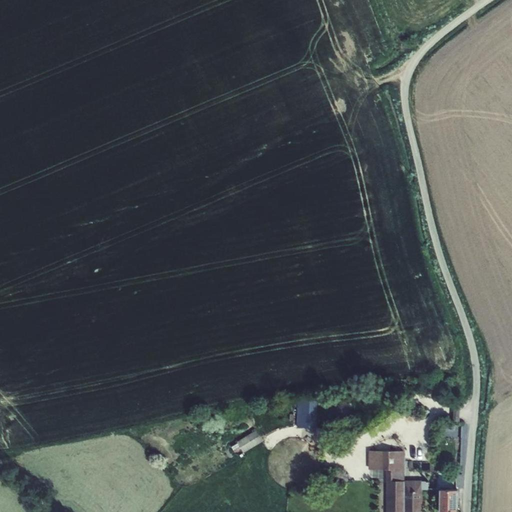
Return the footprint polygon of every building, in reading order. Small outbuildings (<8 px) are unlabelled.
[(319,426),(320,402),(299,401),(298,426),(319,426)] [(246,452),(265,440),(260,431),(240,442),(246,452)] [(368,445),(367,464),(386,465),(386,464),(394,464),(394,456),(401,456),(401,447),(368,445)] [(386,464),(386,465),(400,465),(401,456),(394,456),(394,464),(386,464)] [(386,465),(385,476),(400,477),(400,465),(386,465)] [(400,477),(385,476),(383,511),(453,511),(455,487),(436,486),(435,509),(439,509),(438,511),(418,511),(419,485),(425,486),(425,478),(420,477),(400,477)]
